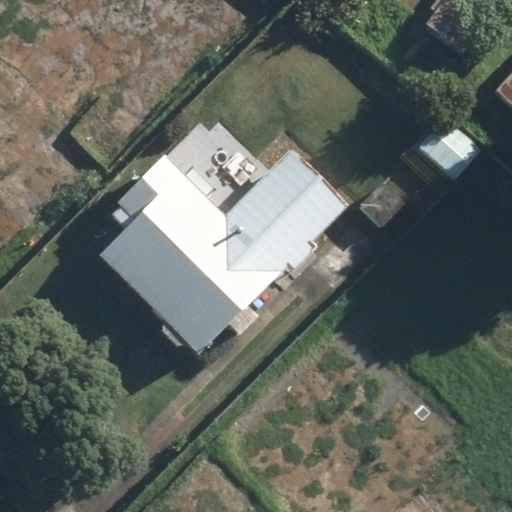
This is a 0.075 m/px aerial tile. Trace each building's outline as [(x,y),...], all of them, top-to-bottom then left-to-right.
[(413,0),(409,5),(464,53),(487,27),(469,11),(479,0),(413,0)] [(0,187),(65,123),(0,57),(0,187)] [(511,79),(498,92),(511,108),(511,79)] [(204,357),(350,208),(293,153),(272,175),(212,118),(113,221),(126,233),(101,258),(204,357)] [(352,332),(297,384),(321,408),(286,441),(353,511),(369,511),(450,436),(352,332)] [(511,511),(503,502),(491,511),(511,511)]
